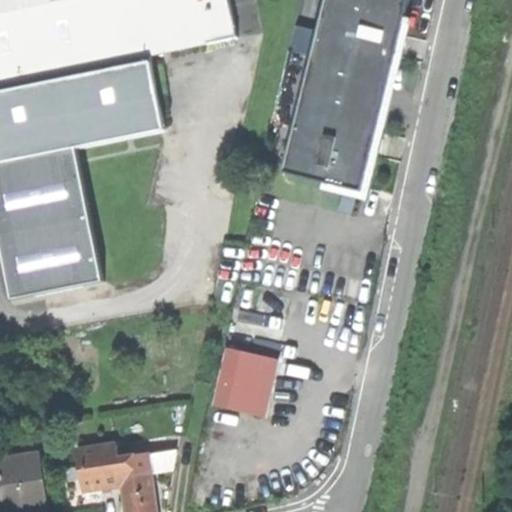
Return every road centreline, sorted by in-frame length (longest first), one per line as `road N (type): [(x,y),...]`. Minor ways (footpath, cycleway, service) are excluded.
road 1 (unclassified): [(456,0),(357,507)]
road 2 (track): [(184,511),(230,259)]
